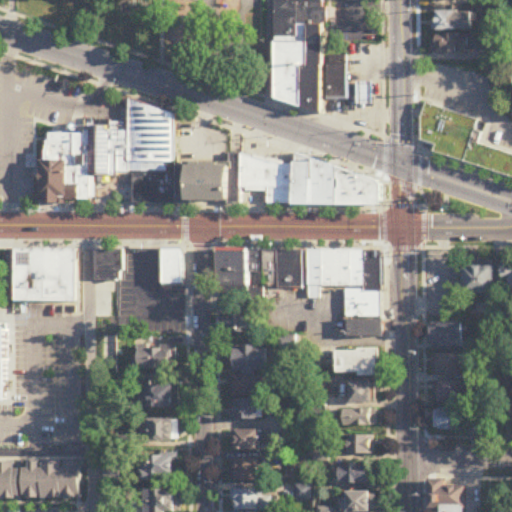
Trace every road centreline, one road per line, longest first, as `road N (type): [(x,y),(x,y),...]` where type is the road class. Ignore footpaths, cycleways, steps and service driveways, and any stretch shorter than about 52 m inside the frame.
road 1 (secondary): [(0,32),(511,202)]
road 2 (secondary): [(0,227),(403,226)]
road 3 (secondary): [(409,511),(403,226)]
road 4 (residential): [(91,511),(89,228)]
road 5 (residential): [(202,230),(205,511)]
road 6 (secondary): [(403,226),(400,0)]
